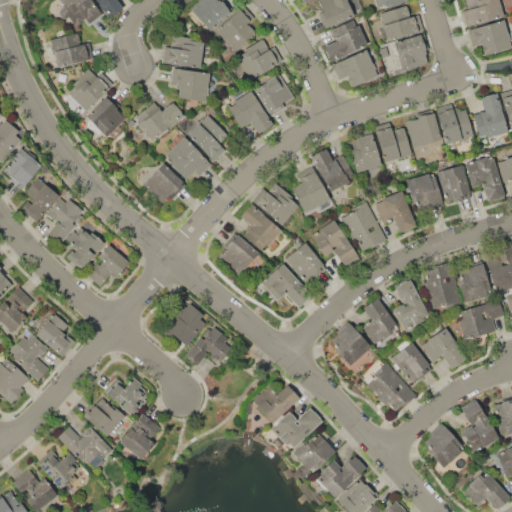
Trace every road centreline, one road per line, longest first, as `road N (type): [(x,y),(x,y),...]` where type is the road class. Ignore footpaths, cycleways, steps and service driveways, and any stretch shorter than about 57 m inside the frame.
road 1 (residential): [(0,14),(52,155),(91,213),(137,251),(168,258),(282,352),(389,447),(444,511)]
road 2 (residential): [(431,0),(454,82),(334,120),(248,176),(30,421),(0,444)]
road 3 (residential): [(282,352),(402,261),(511,221)]
road 4 (residential): [(0,211),(185,396)]
road 5 (residential): [(389,447),(457,391),(511,362)]
road 6 (residential): [(260,0),(334,120)]
